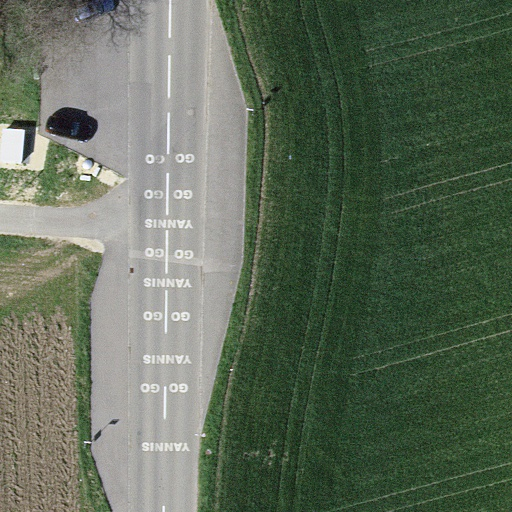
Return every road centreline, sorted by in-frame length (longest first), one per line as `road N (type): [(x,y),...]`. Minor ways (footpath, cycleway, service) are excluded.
road 1 (secondary): [(171,0),(165,511)]
road 2 (track): [(0,222),(165,232)]
